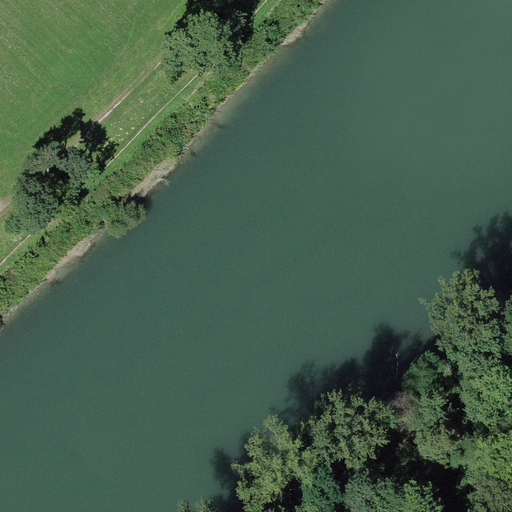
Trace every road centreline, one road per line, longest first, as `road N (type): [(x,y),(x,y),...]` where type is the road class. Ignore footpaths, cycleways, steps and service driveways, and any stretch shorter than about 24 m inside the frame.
road 1 (track): [(210,0),(0,200)]
road 2 (track): [(511,338),(320,511)]
